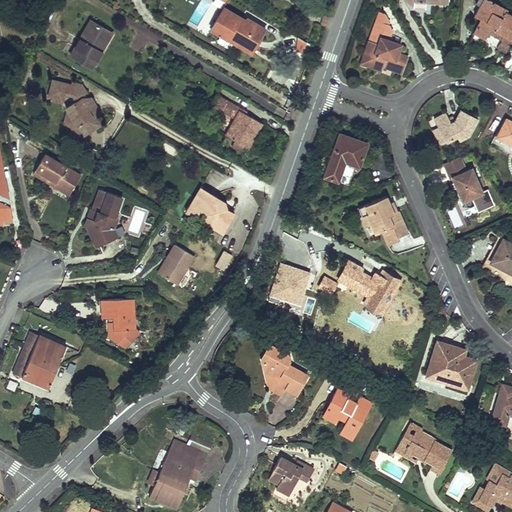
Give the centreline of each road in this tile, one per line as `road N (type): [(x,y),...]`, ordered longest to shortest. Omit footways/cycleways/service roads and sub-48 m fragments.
road 1 (tertiary): [(181,373),(265,247),(316,99)]
road 2 (residential): [(511,355),(465,303),(401,159),(396,127)]
road 3 (tertiary): [(41,490),(132,404),(181,373)]
road 4 (residential): [(226,511),(247,444),(237,423),(181,373)]
road 5 (residential): [(401,110),(442,76),(474,76),(511,94)]
